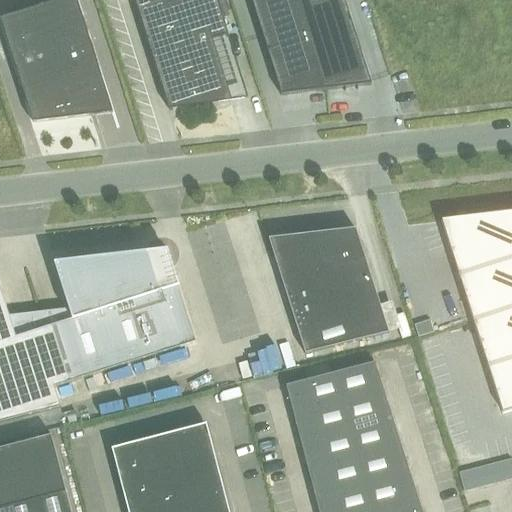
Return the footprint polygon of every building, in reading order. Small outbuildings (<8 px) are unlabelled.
[(113,114),(76,0),(59,0),(0,19),(0,22),(12,61),(62,45),(72,79),(79,77),(91,116),(113,114)] [(224,87),(223,86),(212,41),(228,36),(216,0),(133,0),(169,111),(173,111),(172,107),(212,94),(212,95),(213,97),(214,98),(215,99),(216,100),(217,101),(219,101),(220,102),(222,101),(223,101),(224,100),(225,99),(226,98),(227,97),(228,96),(228,94),(228,93),(227,91),(227,90),(226,89),(225,88),(224,87)] [(250,0),(281,96),(371,85),(344,0),(250,0)] [(62,45),(12,61),(32,123),(91,116),(79,77),(72,79),(62,45)] [(511,211),(441,220),(502,415),(511,411),(511,211)] [(268,240),(305,355),(389,334),(355,229),(268,240)] [(72,320),(16,338),(0,288),(0,423),(61,408),(54,388),(196,343),(178,287),(179,287),(167,251),(54,264),(72,320)] [(336,374),(343,402),(383,391),(374,363),(336,374)] [(293,415),(343,402),(336,374),(286,387),(293,415)] [(392,419),(383,391),(343,402),(350,430),(392,419)] [(350,430),(343,402),(293,415),(301,443),(350,430)] [(392,419),(350,430),(358,457),(401,446),(392,419)] [(206,425),(182,431),(191,468),(216,462),(206,425)] [(308,470),(358,457),(350,430),(301,443),(308,470)] [(159,437),(168,474),(191,468),(182,431),(159,437)] [(52,437),(0,450),(0,511),(71,511),(66,492),(52,437)] [(136,443),(136,444),(146,480),(168,474),(159,437),(136,443)] [(111,450),(121,486),(146,480),(136,444),(136,443),(111,450)] [(410,474),(401,446),(358,457),(365,485),(410,474)] [(308,470),(315,498),(365,485),(358,457),(308,470)] [(216,462),(191,468),(168,474),(176,501),(223,489),(216,462)] [(502,462),(490,465),(495,484),(507,481),(502,462)] [(121,486),(127,511),(133,511),(176,501),(168,474),(146,480),(121,486)] [(410,474),(365,485),(372,511),(376,511),(418,501),(410,474)] [(372,511),(365,485),(315,498),(318,511),(372,511)] [(229,511),(223,489),(176,501),(178,511),(229,511)] [(178,511),(176,501),(133,511),(178,511)] [(421,511),(418,501),(376,511),(421,511)]
